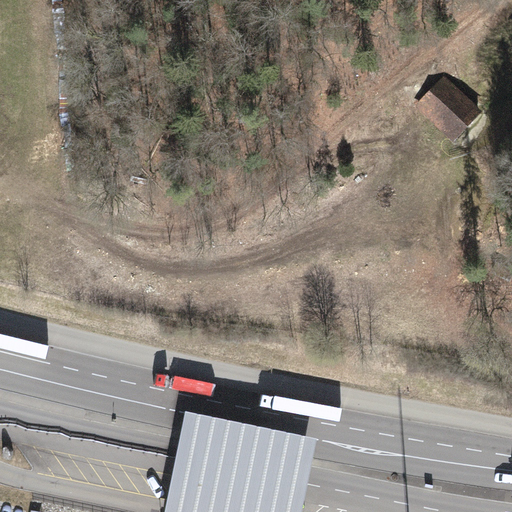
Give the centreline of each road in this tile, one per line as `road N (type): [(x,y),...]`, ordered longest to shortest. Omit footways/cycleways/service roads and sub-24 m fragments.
road 1 (unclassified): [(511,424),(262,379),(0,318)]
road 2 (primary): [(511,481),(370,461),(0,377)]
road 3 (primary): [(0,416),(177,460),(449,511)]
